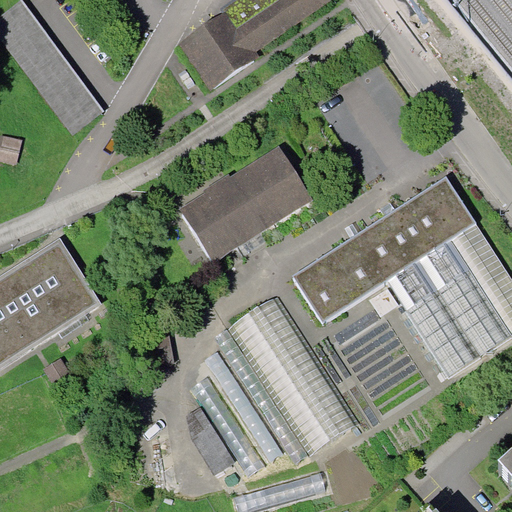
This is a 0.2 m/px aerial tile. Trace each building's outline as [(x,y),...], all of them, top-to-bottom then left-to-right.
[(230,0),(220,7),(223,12),(178,43),(211,91),(261,57),(256,51),(331,0),(230,0)] [(104,110),(21,1),(0,16),(0,39),(72,134),(104,110)] [(23,140),(2,134),(0,142),(0,160),(16,165),(23,140)] [(205,193),(180,209),(213,262),(313,200),(279,146),(230,176),(229,174),(203,190),(205,193)] [(477,223),(447,177),(293,277),(323,323),(389,280),(477,223)] [(511,275),(477,223),(389,280),(448,375),(511,333),(511,275)] [(60,239),(0,276),(0,370),(102,307),(60,239)] [(359,424),(278,296),(214,336),(295,465),(359,424)] [(175,364),(169,335),(145,340),(151,369),(175,364)] [(283,454),(218,352),(205,360),(270,463),(283,454)] [(69,371),(61,359),(45,370),(53,382),(69,371)] [(265,467),(207,377),(191,388),(248,477),(265,467)] [(236,461),(201,407),(186,417),(191,440),(215,475),(236,461)] [(511,447),(498,459),(511,475),(511,447)] [(252,511),(326,492),(321,473),(234,497),(238,511),(252,511)] [(439,511),(430,502),(418,511),(439,511)]
